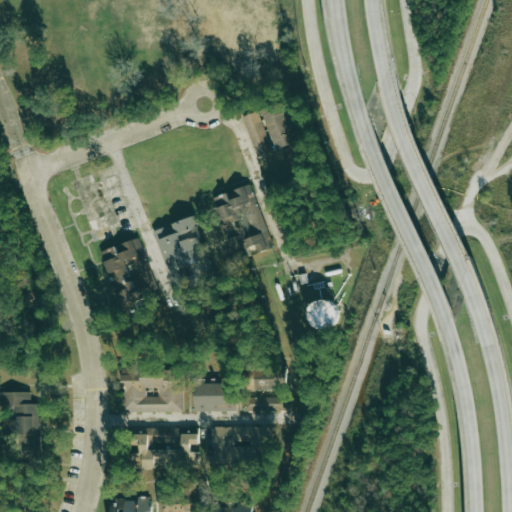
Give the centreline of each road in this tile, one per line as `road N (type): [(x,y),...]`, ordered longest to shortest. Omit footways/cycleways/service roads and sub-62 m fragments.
road 1 (tertiary): [(81,511),(94,466),(98,364),(0,85)]
road 2 (secondary): [(511,314),(485,239),(465,227),(449,235),(421,313),(448,511)]
road 3 (secondary): [(308,0),(347,169),(370,178),(412,82),(402,0)]
road 4 (residential): [(36,175),(206,108),(239,122),(269,212),(296,262)]
road 5 (secondary): [(511,511),(499,381),(465,271)]
road 6 (secondary): [(465,271),(399,129),(384,77)]
road 7 (secondary): [(363,131),(447,322)]
road 8 (secondary): [(447,322),(474,454),(475,511)]
road 9 (secondary): [(333,0),(363,131)]
